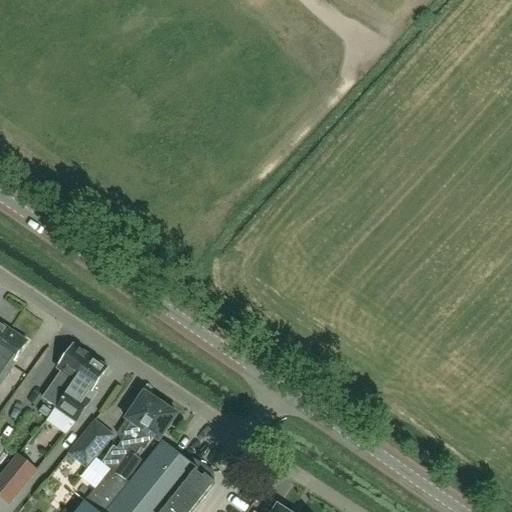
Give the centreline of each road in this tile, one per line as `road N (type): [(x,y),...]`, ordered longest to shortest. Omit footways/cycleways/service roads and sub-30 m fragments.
road 1 (tertiary): [(278,387),(0,199)]
road 2 (residential): [(239,443),(0,279)]
road 3 (tertiary): [(456,511),(278,387)]
road 4 (residential): [(347,511),(239,443)]
